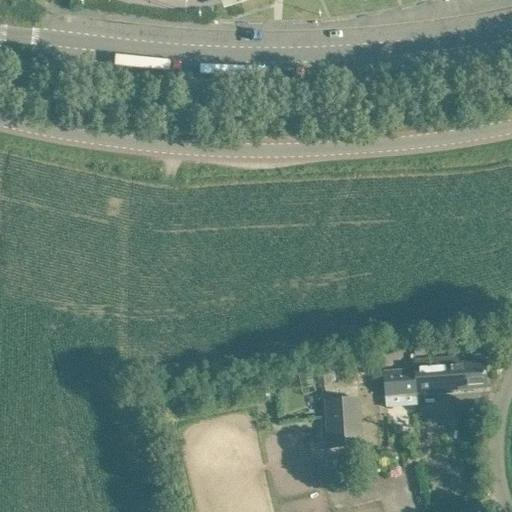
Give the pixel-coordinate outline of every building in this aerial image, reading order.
[(219,0),(224,14),(267,0),(219,0)] [(376,373),(374,357),(349,359),(350,375),(376,373)] [(418,393),(487,388),(486,365),(459,367),(459,362),(416,365),(416,373),(386,375),(388,398),(419,396),(418,393)] [(332,382),(329,363),(314,365),(318,388),(333,385),(332,382)] [(356,394),(322,403),(336,451),(368,442),(356,394)] [(353,456),(342,457),(344,475),(356,473),(353,456)] [(384,511),(381,502),(352,511),(384,511)]
